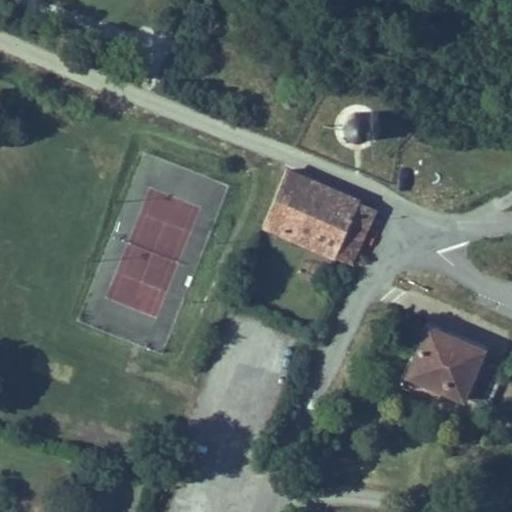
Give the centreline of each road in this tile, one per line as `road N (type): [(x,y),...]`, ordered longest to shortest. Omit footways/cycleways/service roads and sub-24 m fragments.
road 1 (tertiary): [(423,227),(381,194),(0,37)]
road 2 (tertiary): [(270,511),(352,310),(371,278),(423,227)]
road 3 (unknown): [(276,495),(295,279)]
